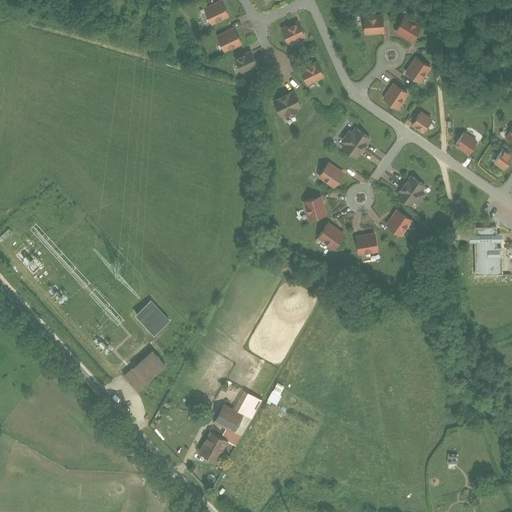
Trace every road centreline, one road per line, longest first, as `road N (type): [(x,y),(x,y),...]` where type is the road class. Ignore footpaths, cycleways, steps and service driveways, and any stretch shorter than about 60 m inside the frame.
road 1 (residential): [(214,511),(0,273)]
road 2 (track): [(431,0),(443,155)]
